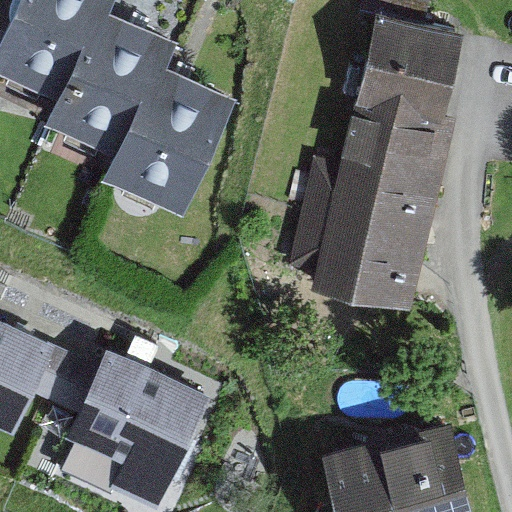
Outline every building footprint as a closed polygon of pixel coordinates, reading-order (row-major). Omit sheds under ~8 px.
[(11,0),(0,24),(0,61),(53,87),(95,0),(11,0)] [(95,0),(53,87),(43,109),(111,141),(153,51),(167,57),(180,30),(117,0),(95,0)] [(287,270),(412,296),(466,33),(376,14),(347,153),(313,146),(287,270)] [(111,141),(99,169),(181,205),(234,87),(167,57),(153,51),(111,141)] [(47,337),(0,314),(0,417),(5,421),(47,337)] [(99,345),(67,421),(128,447),(114,478),(153,494),(198,387),(99,345)] [(480,511),(454,411),(328,443),(345,511),(480,511)]
